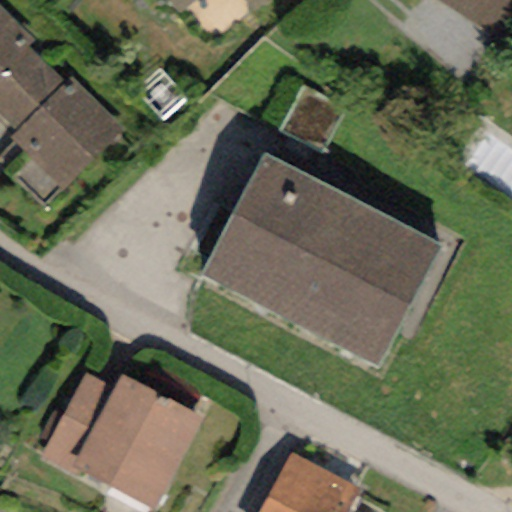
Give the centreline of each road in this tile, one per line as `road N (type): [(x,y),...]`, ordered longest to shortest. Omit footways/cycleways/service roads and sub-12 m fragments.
road 1 (residential): [(0,267),(276,416)]
road 2 (residential): [(276,416),(472,511)]
